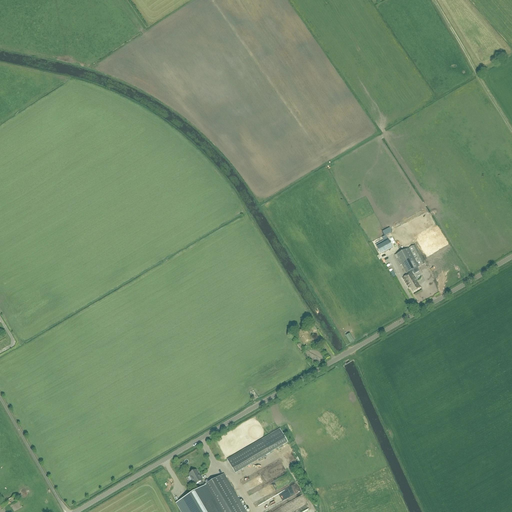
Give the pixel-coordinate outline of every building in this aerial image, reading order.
[(384,249),(383,245),(391,242),(389,239),(377,244),(380,251),(384,249)] [(412,273),(411,273),(410,272),(424,264),(414,246),(395,256),(400,266),(401,265),(406,274),(407,273),(408,275),(402,278),(409,289),(410,288),(413,292),(420,288),(416,282),(417,282),(412,273)] [(300,338),(300,337),(304,344),(311,340),(309,336),(309,335),(306,329),(298,334),(300,338)] [(279,429),(227,460),(235,473),(287,442),(279,429)] [(181,511),(244,511),(223,475),(205,486),(202,481),(201,479),(202,479),(200,476),(200,477),(196,470),(189,475),(195,485),(198,484),(201,488),(200,489),(201,489),(177,503),(181,511)] [(262,497),(295,481),(291,474),(259,490),(262,497)] [(250,490),(262,484),(259,478),(247,485),(250,490)] [(288,491),(291,496),(299,491),(296,485),(288,491)] [(0,508),(0,509),(10,504),(8,500),(2,503),(0,504),(0,508)]
